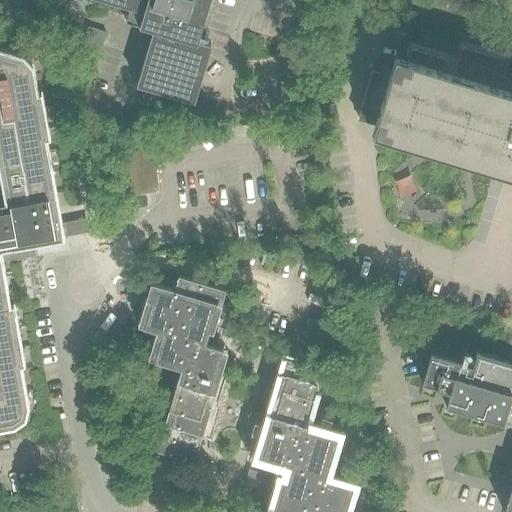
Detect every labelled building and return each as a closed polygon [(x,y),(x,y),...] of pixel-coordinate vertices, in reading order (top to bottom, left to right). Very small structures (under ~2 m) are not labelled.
[(194,102),(203,73),(211,45),(197,41),(209,0),(101,0),(142,12),(138,26),(153,30),(136,85),(194,102)] [(11,250),(33,246),(33,242),(62,237),(44,136),(48,135),(40,91),(37,91),(32,64),(22,53),(0,46),(0,175),(5,201),(0,202),(0,428),(17,425),(25,419),(28,407),(20,364),(23,363),(12,303),(9,304),(0,253),(0,249),(11,247),(11,250)] [(511,48),(504,76),(491,72),(495,57),(462,47),(453,77),(441,74),(446,58),(413,48),(409,61),(395,56),(389,75),(373,71),(366,93),(358,119),(375,125),(372,134),(511,176),(511,48)] [(350,61),(332,56),(320,94),(338,100),(350,61)] [(84,139),(95,137),(94,128),(83,129),(84,139)] [(150,449),(192,462),(209,406),(206,405),(222,349),(203,343),(207,331),(212,333),(225,289),(178,275),(174,289),(151,282),(146,297),(151,298),(142,326),(161,332),(152,359),(186,370),(166,436),(155,433),(150,449)] [(511,511),(511,362),(476,352),(472,365),(431,353),(422,383),(449,391),(445,405),(503,422),(502,423),(511,426),(511,479),(502,511),(511,511)] [(286,359),(283,370),(274,402),(277,403),(260,458),(288,467),(285,478),(280,477),(269,511),(344,511),(341,511),(350,483),(327,476),(340,435),(301,423),(313,384),(324,387),(329,372),(286,359)]
